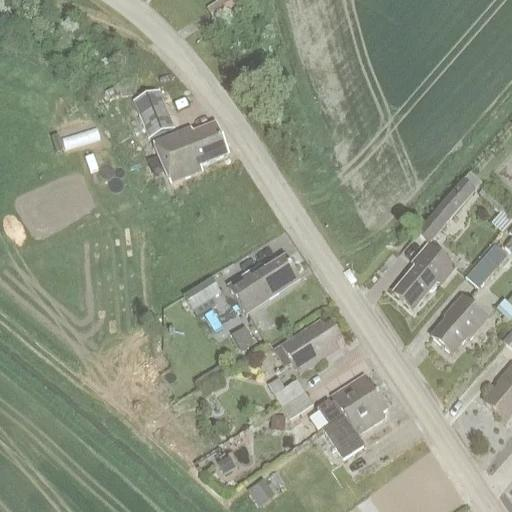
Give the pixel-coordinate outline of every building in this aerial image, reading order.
[(214,23),(234,10),(227,0),(223,0),(206,11),(214,23)] [(146,134),(171,124),(156,89),(132,99),(146,134)] [(114,91),(105,95),(109,104),(118,100),(114,91)] [(200,169),(227,157),(215,129),(193,138),(190,131),(153,147),(171,186),(202,173),(200,169)] [(463,184),(417,237),(429,247),(475,194),(463,184)] [(440,289),(456,271),(429,247),(411,268),(415,271),(393,296),(413,313),(437,286),(440,289)] [(478,294),(507,261),(494,250),(465,283),(478,294)] [(227,290),(245,317),(294,285),(290,281),(296,277),(284,259),(265,272),(261,267),(227,290)] [(186,318),(220,295),(211,281),(183,299),(186,303),(179,308),(186,318)] [(469,343),(488,322),(463,300),(444,321),(446,323),(431,340),(452,359),(467,342),(469,343)] [(511,313),(503,306),(496,315),(510,327),(511,325),(511,313)] [(292,367),(299,377),(338,351),(335,346),(340,343),(329,326),(324,329),(320,324),(281,349),(282,352),(292,367)] [(511,353),(511,335),(503,346),(511,353)] [(282,352),(275,356),(285,371),(292,367),(282,352)] [(511,369),(496,388),(498,389),(484,406),(506,425),(511,418),(511,369)] [(218,379),(198,392),(205,401),(224,388),(218,379)] [(362,386),(359,381),(330,400),(334,405),(331,407),(330,405),(319,412),(329,428),(343,420),(377,398),(367,383),(362,386)] [(282,412),(305,397),(296,384),(284,392),(277,382),(267,388),(282,412)] [(305,397),(282,412),(290,424),(313,409),(305,397)] [(342,463),(362,450),(356,440),(385,421),(382,416),(387,413),(377,398),(343,420),(323,433),(342,463)] [(229,460),(217,466),(224,478),(235,471),(229,460)] [(260,509),(274,500),(264,484),(250,494),(260,509)]
